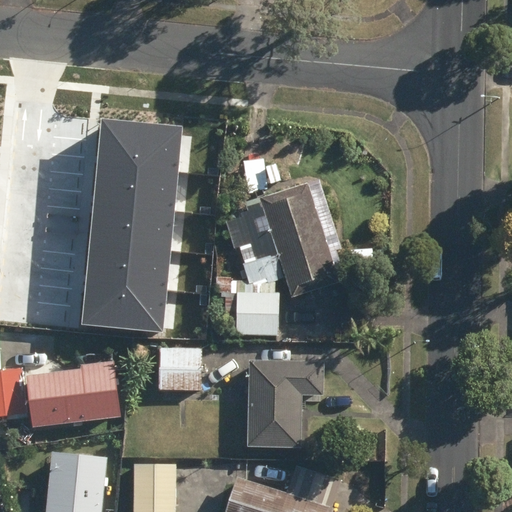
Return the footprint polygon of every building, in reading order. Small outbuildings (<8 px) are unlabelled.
[(83,323),(163,331),(184,127),(105,119),(83,323)] [(279,259),(292,301),(341,286),(311,196),(226,224),(235,253),(251,248),(257,267),(279,259)] [(237,339),(279,339),(279,297),(237,297),(237,339)] [(31,304),(6,302),(5,326),(29,328),(31,304)] [(134,362),(157,363),(156,344),(134,344),(134,362)] [(160,394),(201,394),(202,352),(160,352),(160,394)] [(26,380),(32,433),(121,423),(114,361),(73,366),(74,374),(26,380)] [(247,451),(301,452),(302,400),(324,400),(325,367),(249,366),(247,451)] [(0,373),(0,419),(28,417),(24,371),(0,373)] [(103,511),(108,463),(51,458),(46,511),(103,511)] [(133,511),(177,511),(178,469),(134,469),(133,511)] [(226,511),(328,511),(236,482),(226,511)]
